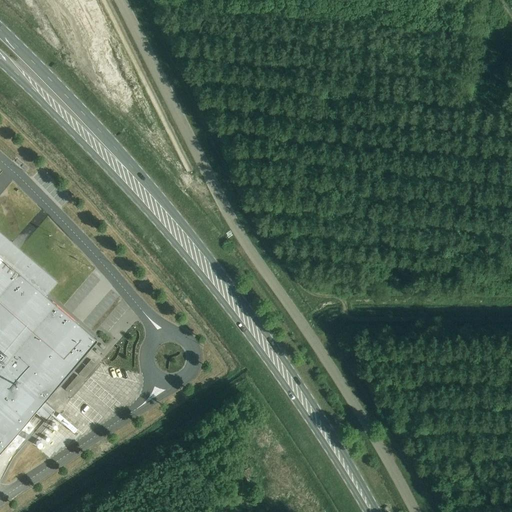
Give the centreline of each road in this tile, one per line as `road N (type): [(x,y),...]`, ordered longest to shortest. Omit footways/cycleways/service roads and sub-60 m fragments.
road 1 (unclassified): [(412,511),(368,427),(227,211),(121,0)]
road 2 (primary): [(99,144),(268,350),(368,511)]
road 3 (primary): [(99,144),(66,97),(0,31)]
road 4 (primary): [(0,60),(99,144)]
